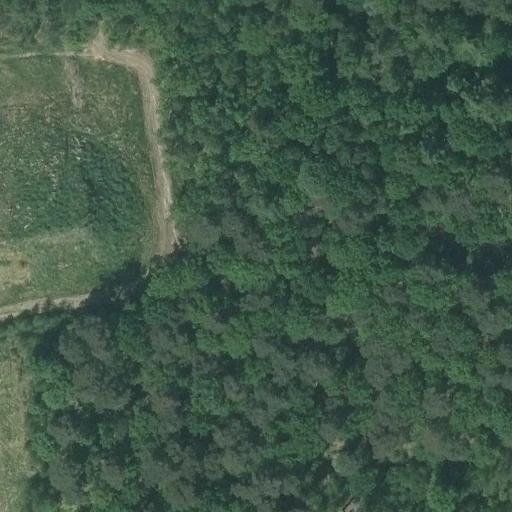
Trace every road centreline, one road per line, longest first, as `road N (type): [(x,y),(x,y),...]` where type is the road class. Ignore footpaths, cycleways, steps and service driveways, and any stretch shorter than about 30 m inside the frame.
road 1 (track): [(511,221),(0,315)]
road 2 (track): [(90,0),(121,293)]
